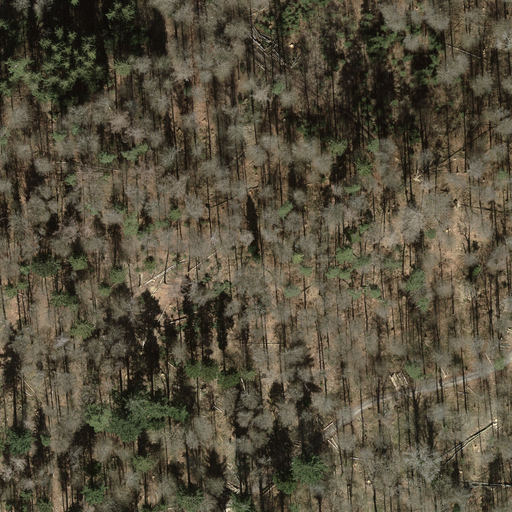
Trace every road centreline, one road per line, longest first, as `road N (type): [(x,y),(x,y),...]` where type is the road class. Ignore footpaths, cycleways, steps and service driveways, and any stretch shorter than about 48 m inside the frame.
road 1 (track): [(0,256),(248,241),(335,222),(386,197),(396,161),(344,108),(180,0)]
road 2 (track): [(218,511),(356,409),(484,376),(511,356)]
